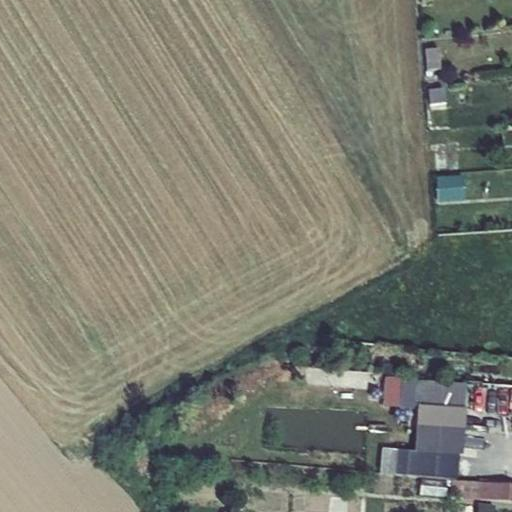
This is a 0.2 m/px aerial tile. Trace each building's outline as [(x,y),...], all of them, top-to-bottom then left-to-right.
[(424,50),(426,70),(439,69),(438,49),(424,50)] [(429,104),(444,103),(443,88),(428,90),(429,104)] [(435,143),(436,167),(447,166),(445,143),(435,143)] [(461,178),(435,178),(435,203),(460,204),(461,178)] [(511,281),(481,279),(479,303),(511,305),(511,281)] [(342,349),(340,365),(360,366),(361,351),(342,349)] [(416,426),(462,430),(465,386),(415,382),(413,406),(417,406),(416,426)] [(394,474),(410,475),(412,452),(396,450),(394,474)] [(410,475),(455,479),(457,455),(412,452),(410,475)] [(511,464),(501,464),(499,484),(511,485),(511,464)] [(419,494),(440,497),(442,482),(421,478),(419,494)] [(449,497),(511,502),(511,485),(499,484),(451,480),(449,497)]
